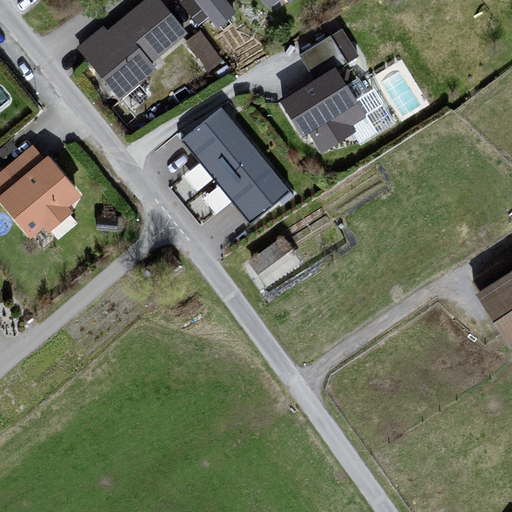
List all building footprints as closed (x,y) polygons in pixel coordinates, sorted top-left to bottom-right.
[(151,0),(139,0),(74,50),(110,96),(182,41),(151,0)] [(216,0),(191,0),(213,27),(228,15),(216,0)] [(250,0),(266,18),(287,0),(250,0)] [(202,26),(186,37),(207,66),(222,56),(202,26)] [(307,79),(272,99),(295,138),(303,133),(314,152),(363,123),(332,71),(351,59),(335,32),(294,56),(307,79)] [(223,107),(183,139),(250,221),(289,189),(223,107)] [(35,145),(0,174),(0,196),(33,235),(78,196),(35,145)] [(119,217),(99,215),(97,227),(118,229),(119,217)] [(276,240),(242,264),(260,290),(294,266),(276,240)] [(511,256),(463,287),(509,360),(511,358),(511,256)]
